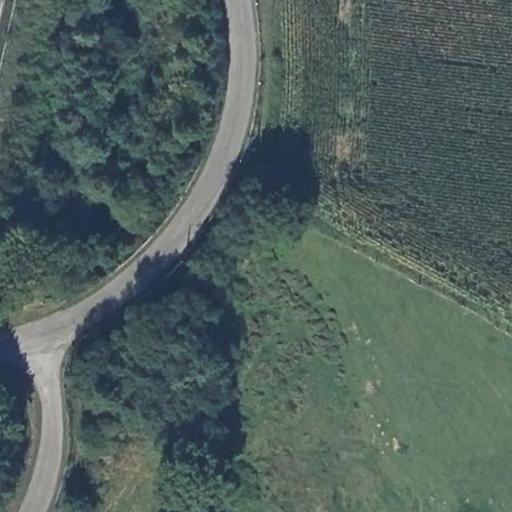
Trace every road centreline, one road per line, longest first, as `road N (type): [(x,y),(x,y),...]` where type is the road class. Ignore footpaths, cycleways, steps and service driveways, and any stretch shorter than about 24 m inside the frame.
road 1 (unclassified): [(37,336),(136,283),(224,157),(239,77),(235,0)]
road 2 (unclassified): [(37,336),(53,431),(30,511)]
